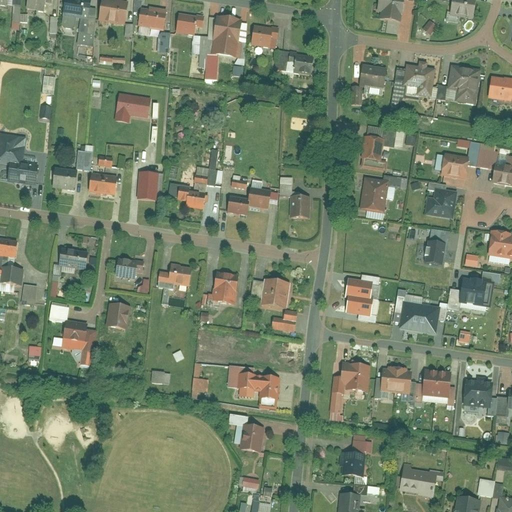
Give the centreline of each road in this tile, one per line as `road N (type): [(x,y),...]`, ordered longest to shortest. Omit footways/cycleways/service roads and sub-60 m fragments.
road 1 (residential): [(0,211),(320,261)]
road 2 (residential): [(320,261),(335,35)]
road 3 (residential): [(310,333),(511,363)]
road 4 (residential): [(295,511),(310,333)]
road 5 (residential): [(486,41),(445,49),(335,35)]
